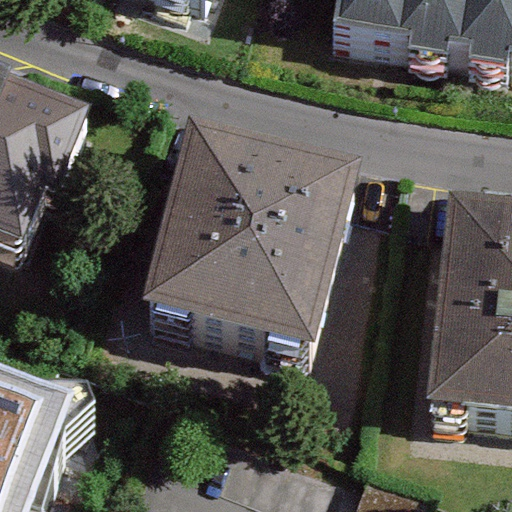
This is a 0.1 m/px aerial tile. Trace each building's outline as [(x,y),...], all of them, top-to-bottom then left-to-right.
[(133,0),(208,26),(216,0),(133,0)] [(511,0),(345,0),(336,59),(413,71),(411,84),(450,90),(452,77),(475,81),(473,94),(511,100),(511,99),(511,0)] [(87,139),(0,104),(0,268),(20,277),(44,218),(55,224),(87,139)] [(356,208),(183,164),(137,336),(313,382),(356,208)] [(511,450),(511,238),(445,232),(425,442),(511,450)] [(0,511),(58,511),(101,397),(0,359),(0,511)]
